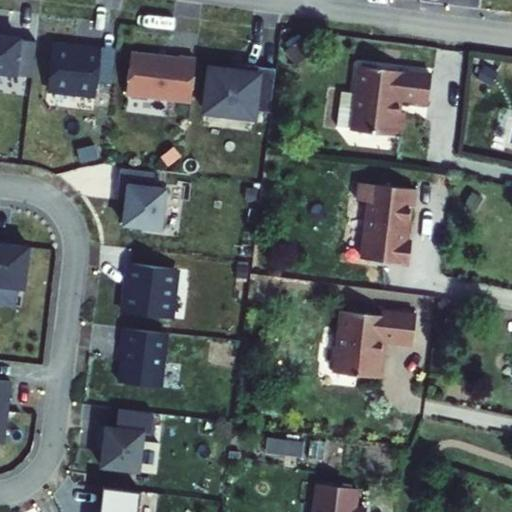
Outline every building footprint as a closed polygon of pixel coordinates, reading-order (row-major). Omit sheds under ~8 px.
[(29,43),(0,39),(0,73),(25,77),(29,43)] [(96,52),(47,45),(41,86),(90,94),(96,52)] [(188,58),(126,51),(121,92),(183,99),(188,58)] [(267,116),(274,68),(212,59),(205,108),(267,116)] [(427,98),(431,70),(358,61),(351,125),(400,131),(403,107),(397,107),(399,94),(427,98)] [(403,239),(412,187),(357,180),(355,198),(366,199),(359,257),(406,262),(408,240),(403,239)] [(157,227),(162,187),(125,183),(120,223),(157,227)] [(25,245),(0,243),(0,284),(20,286),(25,245)] [(171,266),(126,262),(121,311),(166,316),(171,266)] [(377,377),(380,340),(410,343),(413,313),(378,309),(378,313),(338,308),(330,370),(377,377)] [(163,331),(121,327),(115,379),(158,383),(163,331)] [(8,383),(0,381),(0,443),(1,444),(8,383)] [(142,431),(104,426),(100,465),(137,469),(142,431)] [(350,487),(311,482),(307,511),(360,511),(361,508),(348,506),(350,487)] [(137,511),(140,490),(101,485),(97,511),(137,511)]
